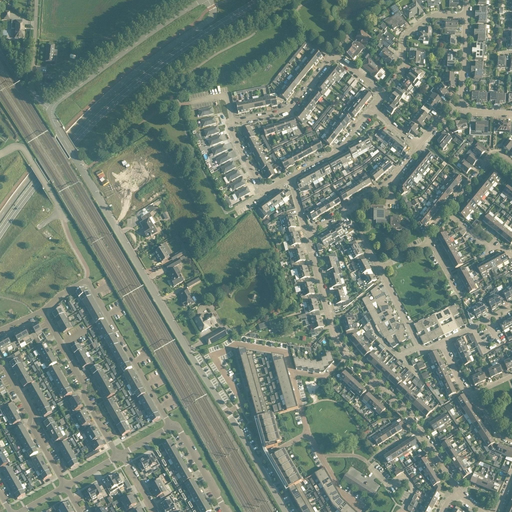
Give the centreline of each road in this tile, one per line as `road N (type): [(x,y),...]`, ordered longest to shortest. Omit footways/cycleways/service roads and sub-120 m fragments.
road 1 (secondary): [(0,234),(113,103),(260,0)]
road 2 (residential): [(227,412),(52,110)]
road 3 (unclassified): [(0,219),(108,96),(212,18),(207,0)]
road 4 (tertiary): [(459,493),(418,429),(342,351),(305,231)]
road 5 (unclassified): [(52,110),(202,0)]
road 6 (residential): [(292,373),(286,352),(236,344),(213,355),(242,403),(227,412)]
road 7 (residential): [(171,426),(86,281)]
road 8 (residential): [(41,310),(119,455)]
road 9 (tertiary): [(305,231),(385,182),(418,147)]
road 10 (residential): [(403,511),(412,490),(404,476),(390,485),(357,455),(322,456)]
road 11 (residential): [(66,485),(0,367)]
road 12 (residential): [(382,94),(401,71),(402,36),(435,14),(465,16)]
road 13 (residential): [(233,121),(289,109),(335,55)]
road 14 (residential): [(511,442),(463,387),(442,344)]
